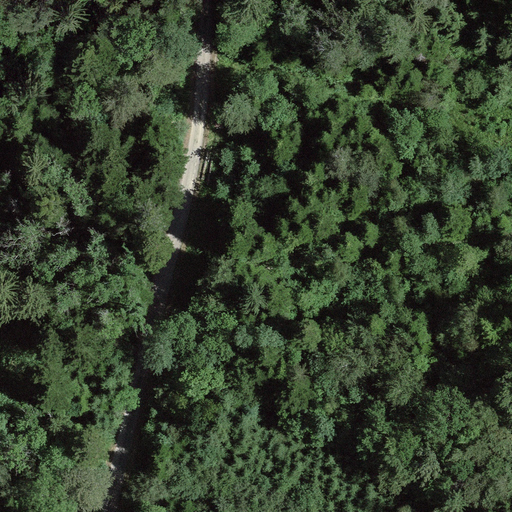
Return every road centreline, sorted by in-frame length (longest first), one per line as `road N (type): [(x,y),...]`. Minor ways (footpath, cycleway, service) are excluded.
road 1 (track): [(109,511),(191,171)]
road 2 (track): [(191,171),(206,0)]
